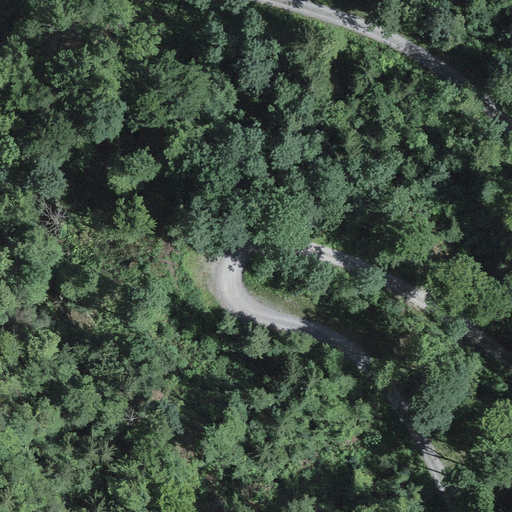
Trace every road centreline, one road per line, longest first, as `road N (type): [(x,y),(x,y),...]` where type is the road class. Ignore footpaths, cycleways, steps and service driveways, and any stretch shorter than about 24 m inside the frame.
road 1 (track): [(467,511),(460,490),(368,361),(316,311),(248,307),(219,256),(268,235),(457,293),(511,338)]
road 2 (track): [(511,123),(392,35),(290,0)]
